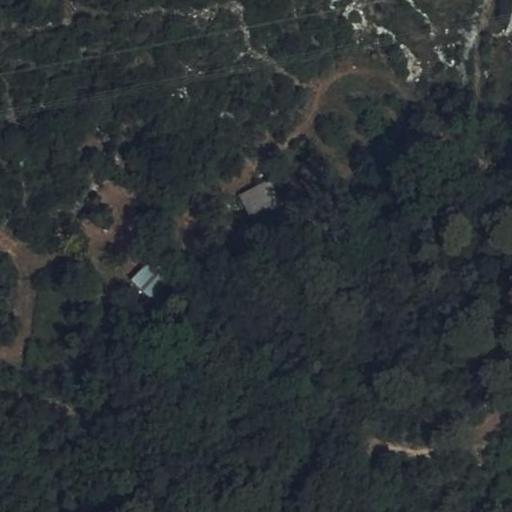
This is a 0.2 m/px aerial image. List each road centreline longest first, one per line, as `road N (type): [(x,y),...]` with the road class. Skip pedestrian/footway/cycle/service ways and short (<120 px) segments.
road 1 (track): [(0,230),(38,249),(110,242),(251,173),(310,125),(319,84),(357,69),(416,95),(489,146),(511,149)]
road 2 (track): [(511,411),(420,458),(295,382),(181,380),(41,403),(0,398)]
